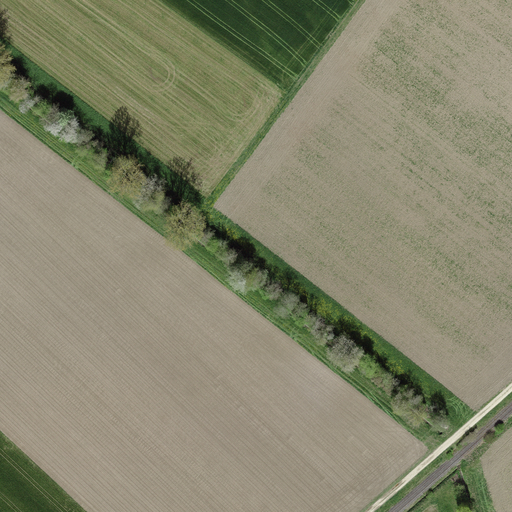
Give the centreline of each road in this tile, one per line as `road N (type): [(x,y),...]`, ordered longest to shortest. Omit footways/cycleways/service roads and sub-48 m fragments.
road 1 (track): [(199,209),(352,0)]
road 2 (track): [(511,393),(373,511)]
